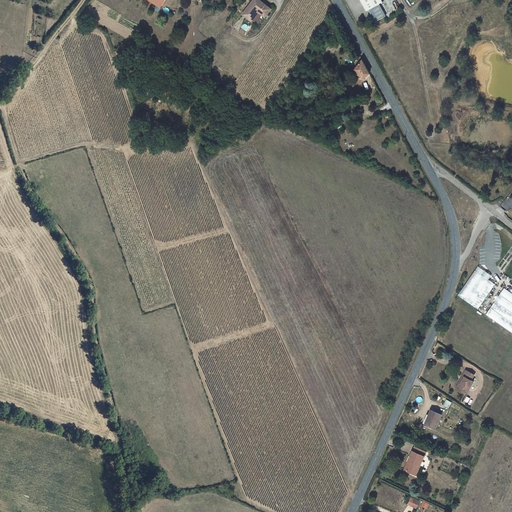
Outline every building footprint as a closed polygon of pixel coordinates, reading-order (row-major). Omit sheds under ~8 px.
[(240,0),(233,11),(242,17),(248,8),(256,14),(261,5),(253,0),(250,0),(249,1),(247,0),(240,0)] [(360,0),(366,12),(379,5),(383,3),(381,0),(360,0)] [(353,55),(344,66),(345,67),(346,68),(351,72),(350,74),(354,77),(362,71),(353,55)] [(343,72),(349,77),(350,74),(351,72),(346,68),(343,72)] [(458,296),(479,309),(496,283),(489,278),(492,275),(478,266),(458,296)] [(511,293),(504,288),(486,316),(511,331),(511,293)] [(445,390),(457,396),(464,383),(462,382),(464,377),(454,372),(445,390)] [(425,431),(431,417),(421,413),(415,427),(425,431)] [(418,453),(406,449),(404,453),(415,459),(418,453)] [(404,453),(401,462),(402,463),(398,473),(407,477),(415,459),(404,453)] [(405,508),(408,501),(400,498),(398,505),(405,508)] [(411,506),(417,509),(420,502),(414,499),(411,506)]
